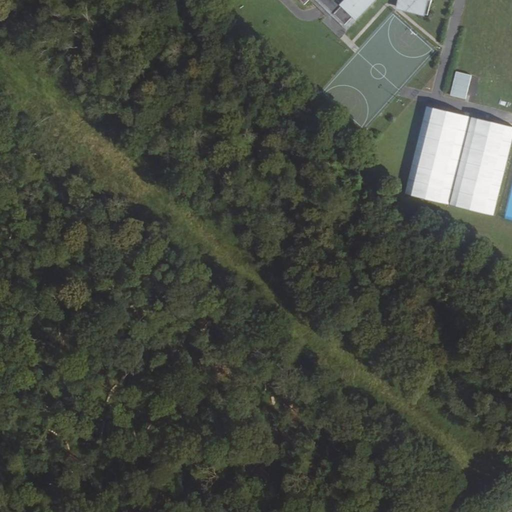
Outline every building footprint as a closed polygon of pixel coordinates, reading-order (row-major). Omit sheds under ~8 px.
[(428,15),(431,0),(430,0),(299,0),(304,5),(309,0),(346,0),(343,4),(333,14),(345,25),(355,15),(358,18),(375,0),(400,0),(398,8),(428,15)] [(347,30),(358,18),(355,15),(345,25),(333,14),(343,4),(338,0),(315,0),(322,7),(332,16),(347,30)] [(456,71),(450,96),(464,99),(470,75),(456,71)] [(470,117),(426,105),(404,193),(447,204),(470,117)] [(511,138),(511,127),(470,117),(447,204),(492,215),(511,138)]
